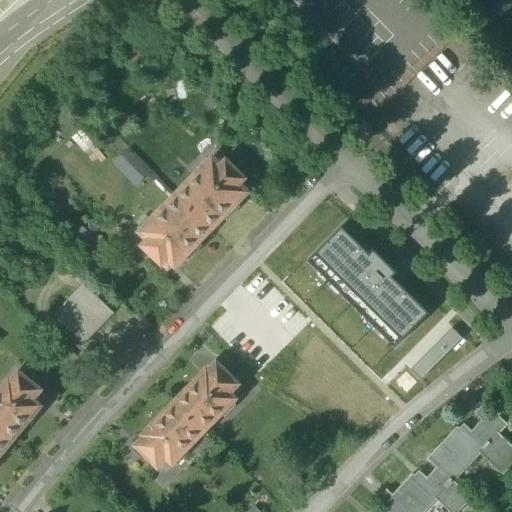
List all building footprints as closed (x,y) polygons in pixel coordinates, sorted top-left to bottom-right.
[(89,62),(78,73),(88,84),(99,74),(89,62)] [(54,95),(43,106),(54,117),(65,107),(54,95)] [(135,186),(152,171),(130,147),(113,163),(135,186)] [(213,158),(140,231),(148,239),(141,246),(160,265),(161,264),(167,269),(173,263),(174,265),(185,254),(188,257),(200,245),(197,242),(223,216),(226,219),(239,206),(236,203),(247,192),(245,190),(250,185),(244,180),(246,178),(226,159),(220,165),(213,158)] [(433,310),(345,223),(307,261),(318,272),(321,269),(342,289),(339,293),(363,317),(366,313),(387,334),(384,338),(395,348),(433,310)] [(82,284),(53,314),(68,329),(97,298),(82,284)] [(97,298),(68,329),(84,344),(113,313),(97,298)] [(410,370),(420,380),(462,339),(452,329),(410,370)] [(206,370),(142,434),(144,436),(136,444),(158,466),(166,458),(172,463),(174,461),(177,464),(189,452),(186,449),(221,413),(225,416),(235,405),(232,402),(235,399),(229,393),(238,385),(216,363),(208,372),(206,370)] [(8,381),(0,390),(0,452),(27,420),(30,423),(40,411),(36,408),(38,406),(31,400),(39,390),(18,372),(10,382),(8,381)] [(426,511),(435,503),(444,511),(460,511),(470,501),(453,485),(481,454),(503,475),(511,465),(511,446),(499,434),(507,426),(485,404),(476,415),(483,422),(472,433),(467,428),(462,433),(457,429),(413,474),(423,485),(411,497),(405,492),(401,497),(397,493),(392,498),(386,493),(376,503),(385,511),(426,511)] [(299,477),(288,466),(278,477),(289,487),(299,477)]
